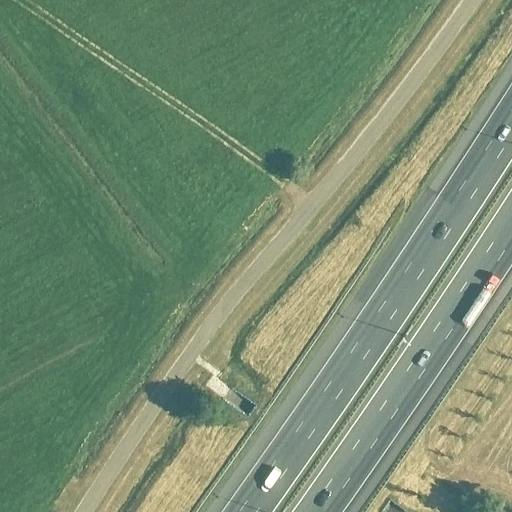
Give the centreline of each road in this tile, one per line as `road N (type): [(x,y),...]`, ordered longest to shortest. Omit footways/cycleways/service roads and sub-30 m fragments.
road 1 (unclassified): [(82,511),(223,310),(471,0)]
road 2 (motorway): [(511,126),(246,511)]
road 3 (motorway): [(318,511),(511,228)]
